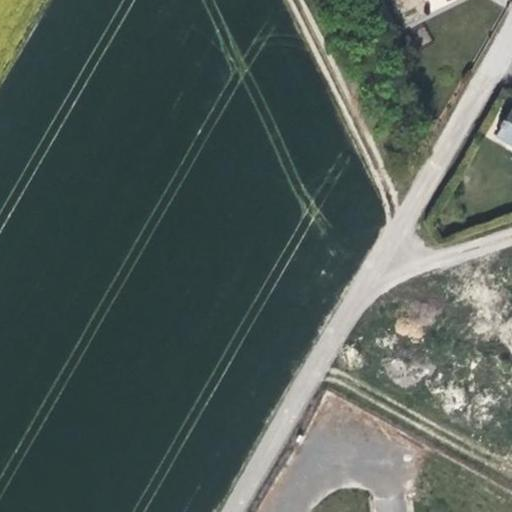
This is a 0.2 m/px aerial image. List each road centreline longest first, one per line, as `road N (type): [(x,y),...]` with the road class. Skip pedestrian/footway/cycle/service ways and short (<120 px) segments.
road 1 (unclassified): [(232,511),(412,189)]
road 2 (track): [(399,213),(287,0)]
road 3 (residential): [(511,30),(412,189)]
road 4 (track): [(382,243),(436,258),(511,233)]
